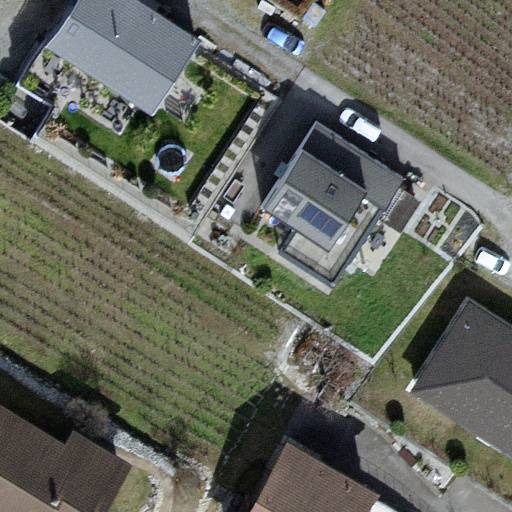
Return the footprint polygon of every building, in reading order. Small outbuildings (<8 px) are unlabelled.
[(146,0),(58,0),(38,30),(142,98),(188,27),(146,0)] [(314,115),(256,199),(318,242),(357,186),(381,202),(400,174),(314,115)] [(511,331),(468,305),(417,390),(511,452),(511,331)] [(0,396),(0,511),(102,511),(127,470),(0,396)] [(294,437),(251,511),(375,511),(381,497),(294,437)]
